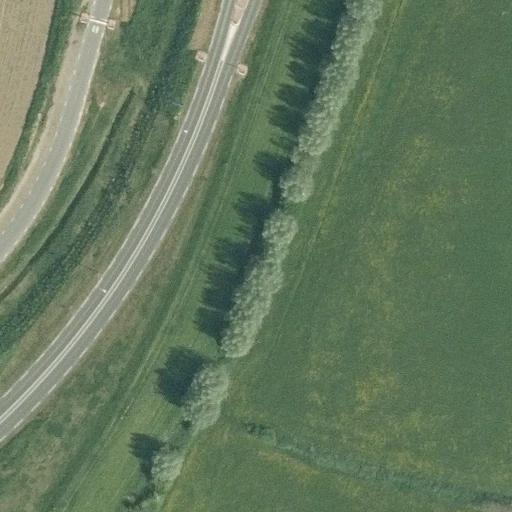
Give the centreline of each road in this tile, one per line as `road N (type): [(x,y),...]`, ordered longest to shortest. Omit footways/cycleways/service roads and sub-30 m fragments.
road 1 (tertiary): [(0,419),(52,366),(150,225),(221,63)]
road 2 (unclassified): [(0,251),(44,182),(104,0)]
